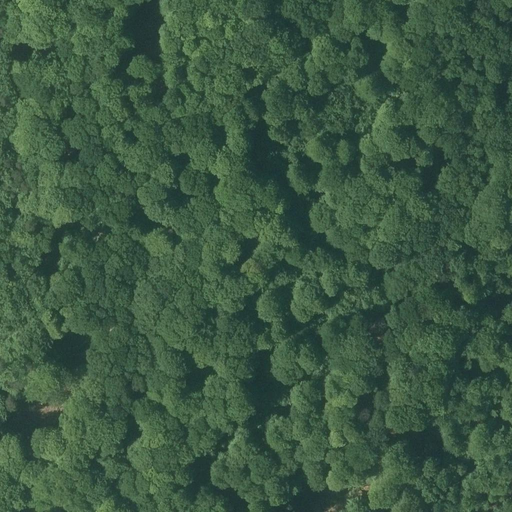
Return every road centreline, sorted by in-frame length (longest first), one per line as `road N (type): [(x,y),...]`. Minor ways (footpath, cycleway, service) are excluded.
road 1 (track): [(1,511),(58,388),(143,275),(172,258),(244,249),(431,137),(485,87),(511,77)]
road 2 (track): [(145,511),(111,427),(90,340),(64,159),(65,0)]
